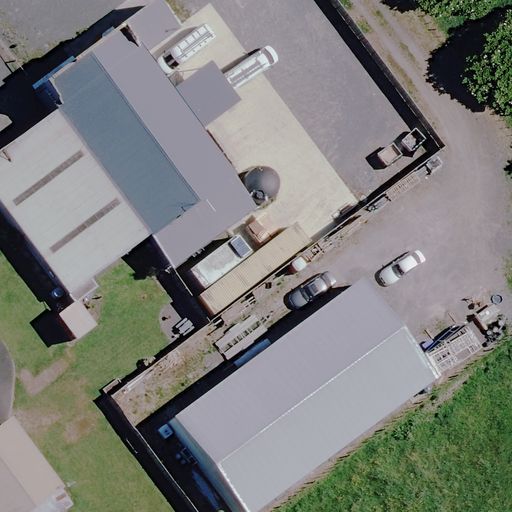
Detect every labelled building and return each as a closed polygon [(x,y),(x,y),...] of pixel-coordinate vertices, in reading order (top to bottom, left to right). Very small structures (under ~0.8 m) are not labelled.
[(263,200),(160,64),(0,183),(0,193),(98,323),(263,200)] [(511,329),(511,283),(511,282),(488,297),(511,330),(511,329)] [(310,511),(450,408),(366,295),(184,431),(244,511),(310,511)] [(262,320),(244,299),(197,338),(214,360),(262,320)] [(94,335),(71,306),(47,325),(70,354),(94,335)] [(477,356),(453,324),(432,339),(456,371),(477,356)] [(0,511),(73,511),(75,511),(6,422),(0,426),(0,511)]
